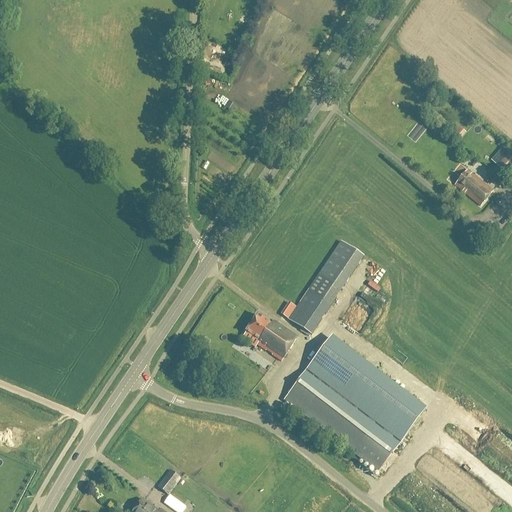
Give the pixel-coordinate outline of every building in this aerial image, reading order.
[(456,129),(461,135),(467,131),(462,124),(456,129)] [(502,170),(510,162),(505,157),(497,166),(502,170)] [(481,207),(493,192),(467,171),(455,186),(481,207)] [(319,274),(289,319),(311,334),(341,289),(364,258),(341,242),(319,274)] [(355,307),(362,313),(357,319),(364,324),(375,311),(362,300),(355,307)] [(282,313),(288,317),(297,305),(291,301),(282,313)] [(273,325),(258,315),(246,332),(259,341),(257,345),(266,350),(270,349),(272,351),(273,355),(282,361),(298,338),(275,322),(273,325)] [(345,332),(341,338),(346,342),(351,336),(345,332)] [(332,338),(285,399),(379,471),(426,409),(332,338)] [(168,496),(181,480),(170,471),(158,488),(168,496)] [(133,511),(163,511),(161,510),(159,511),(158,511),(142,500),(133,511)]
